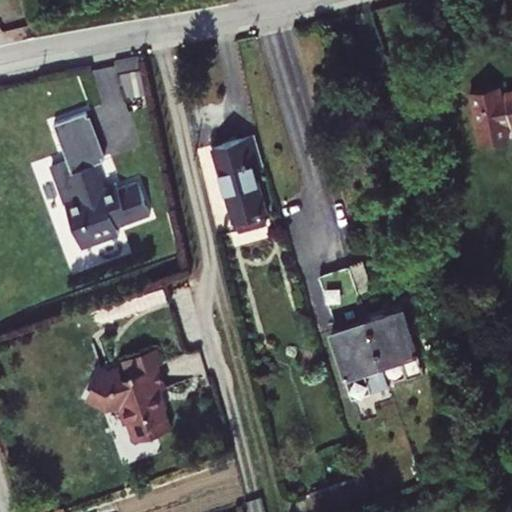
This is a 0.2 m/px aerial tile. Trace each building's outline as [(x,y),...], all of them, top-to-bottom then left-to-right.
[(511,98),(511,99),(509,87),(481,94),(492,141),(511,136),(511,98)] [(157,217),(146,184),(127,190),(113,195),(111,190),(102,165),(113,161),(96,113),(64,124),(81,173),(90,200),(74,205),(81,226),(93,222),(98,237),(124,228),(157,217)] [(264,134),(223,145),(243,217),(275,209),(263,166),(272,164),(264,134)] [(65,178),(74,205),(90,200),(81,173),(65,178)] [(125,184),(111,190),(113,195),(127,190),(125,184)] [(127,236),(124,228),(98,237),(93,222),(81,226),(90,249),(127,236)] [(357,270),(366,298),(381,293),(372,265),(357,270)] [(351,303),(366,298),(357,270),(342,275),(351,303)] [(168,285),(94,305),(98,318),(172,298),(168,285)] [(374,321),(389,367),(407,361),(414,382),(432,376),(410,309),(374,321)] [(374,321),(339,333),(361,399),(380,392),(373,372),(389,367),(374,321)] [(168,364),(123,379),(130,403),(126,404),(132,424),(137,423),(142,440),(180,428),(173,408),(178,406),(172,390),(172,387),(175,386),(168,364)] [(386,472),(370,478),(376,493),(392,487),(386,472)] [(317,497),(322,511),(325,511),(376,493),(370,478),(317,497)]
